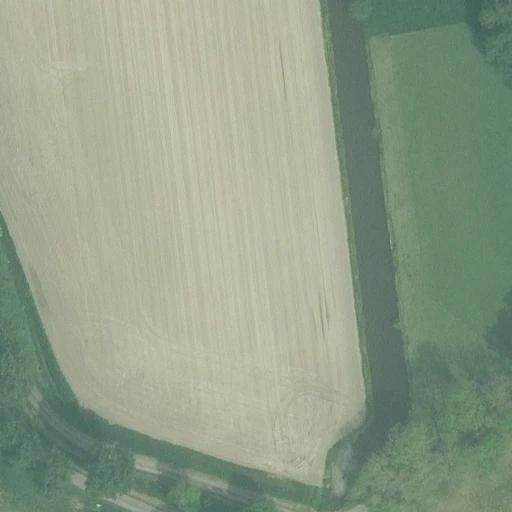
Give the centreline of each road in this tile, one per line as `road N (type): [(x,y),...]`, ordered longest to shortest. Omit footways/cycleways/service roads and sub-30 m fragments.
road 1 (unclassified): [(276,511),(83,446),(0,347)]
road 2 (unclassified): [(141,511),(63,476),(0,420)]
